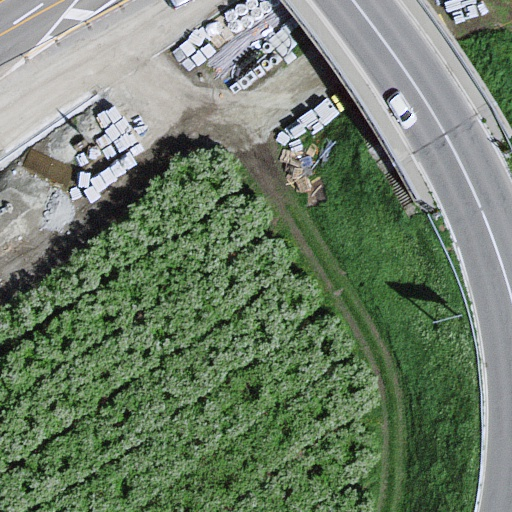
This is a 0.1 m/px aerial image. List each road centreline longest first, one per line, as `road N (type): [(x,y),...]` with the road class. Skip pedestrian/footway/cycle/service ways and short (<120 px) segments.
road 1 (primary): [(0,136),(146,0)]
road 2 (tertiary): [(459,167),(511,359)]
road 3 (tertiary): [(354,0),(444,137)]
road 4 (tertiary): [(511,363),(499,511)]
road 5 (tertiary): [(511,302),(459,167)]
